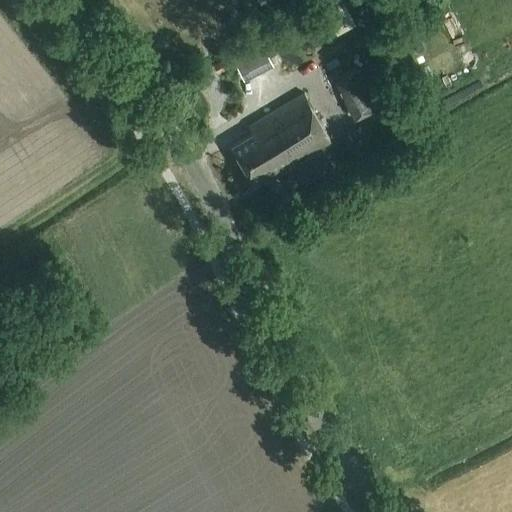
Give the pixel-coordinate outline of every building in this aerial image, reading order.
[(329,0),(318,7),(334,34),(356,21),(344,0),(329,0)] [(230,53),(245,81),(274,65),(260,38),(230,53)] [(213,63),(218,74),(231,67),(226,56),(213,63)] [(337,83),(355,120),(381,108),(363,70),(337,83)] [(331,140),(303,93),(257,120),(253,131),(232,143),(252,178),(259,173),(263,180),(331,140)] [(283,180),(288,191),(299,186),(293,174),(283,180)]
